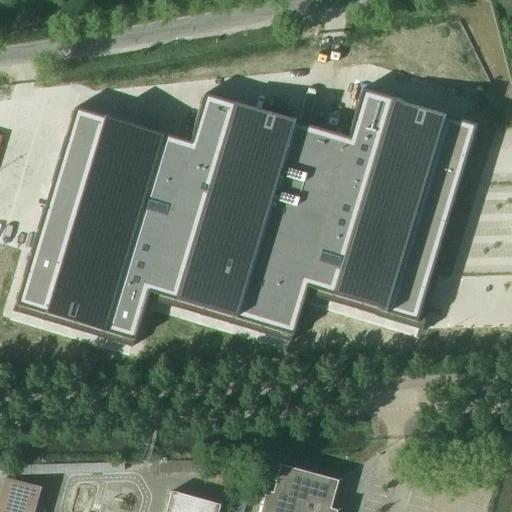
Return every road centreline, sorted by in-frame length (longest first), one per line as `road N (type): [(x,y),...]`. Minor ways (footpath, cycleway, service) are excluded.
road 1 (unclassified): [(0,395),(511,380)]
road 2 (tertiary): [(0,58),(319,0)]
